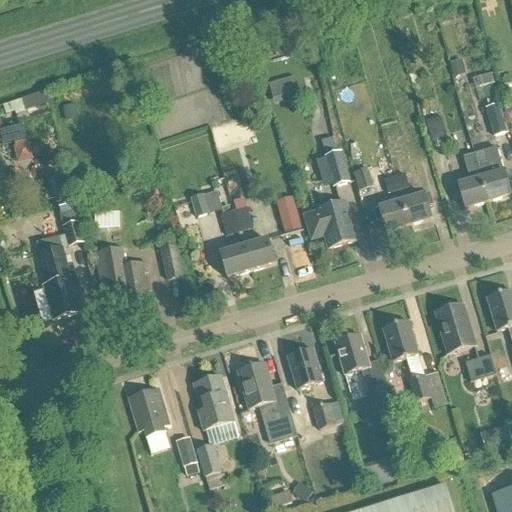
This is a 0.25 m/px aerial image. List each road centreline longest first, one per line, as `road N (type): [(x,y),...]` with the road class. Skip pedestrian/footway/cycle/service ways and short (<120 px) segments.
road 1 (residential): [(48,382),(511,244)]
road 2 (primary): [(0,57),(186,0)]
road 3 (residential): [(82,511),(48,382)]
